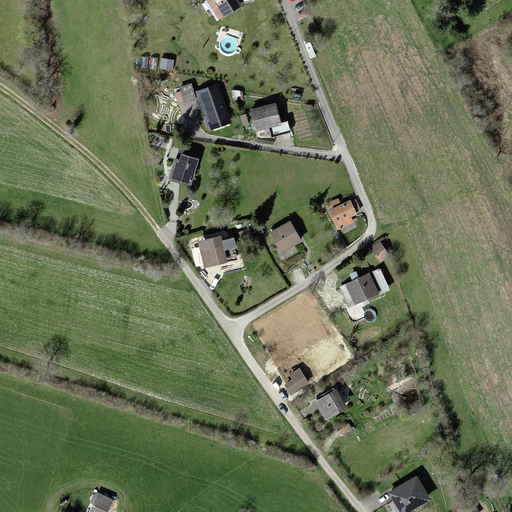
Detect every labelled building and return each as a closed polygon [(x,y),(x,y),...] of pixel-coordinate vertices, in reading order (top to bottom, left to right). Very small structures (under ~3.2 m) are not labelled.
[(233,0),(207,0),(204,2),(215,19),(237,5),(233,0)] [(143,53),(136,58),(144,69),(151,64),(143,53)] [(189,84),(179,88),(183,103),(193,100),(189,84)] [(217,86),(196,93),(209,130),(230,123),(217,86)] [(272,103),(248,110),(254,132),(279,125),(272,103)] [(191,178),(196,159),(180,155),(178,161),(173,160),(168,179),(184,183),(185,176),(191,178)] [(349,201),(329,211),(338,229),(350,223),(347,217),(355,213),(349,201)] [(288,222),(269,233),(280,253),(300,242),(288,222)] [(220,236),(198,242),(204,268),(226,263),(220,236)] [(367,274),(345,284),(355,304),(376,293),(367,274)] [(293,380),(284,385),(290,394),(308,383),(300,368),(289,375),(293,380)] [(335,391),(314,402),(324,420),(344,409),(335,391)] [(415,477),(388,493),(399,511),(405,511),(429,498),(415,477)] [(97,494),(88,511),(104,511),(110,500),(97,494)]
